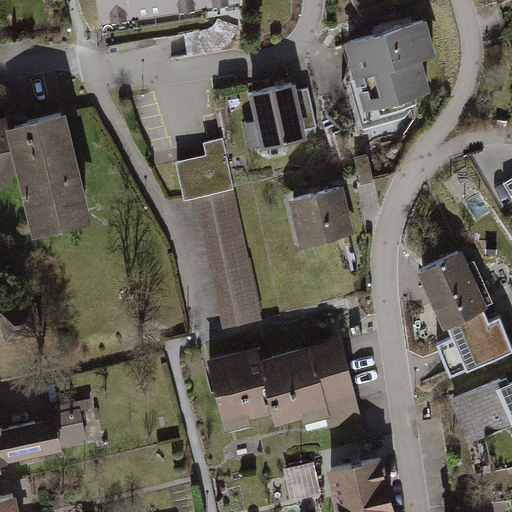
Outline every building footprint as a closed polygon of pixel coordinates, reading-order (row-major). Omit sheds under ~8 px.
[(104,0),(109,22),(238,0),(104,0)] [(431,20),(349,42),(367,105),(436,86),(428,58),(441,54),(431,20)] [(246,122),(252,150),(310,138),(299,84),(256,93),(261,119),(246,122)] [(0,118),(0,179),(25,174),(38,233),(98,220),(74,113),(46,119),(17,125),(15,116),(0,118)] [(199,199),(226,328),(266,320),(229,139),(208,143),(210,156),(181,162),(189,201),(199,199)] [(371,155),(357,158),(362,186),(376,183),(371,155)] [(348,187),(294,198),(304,246),(357,235),(348,187)] [(460,251),(419,270),(447,332),(435,337),(450,373),(511,346),(499,318),(488,323),(480,306),(493,301),(475,261),(466,264),(460,251)] [(2,333),(42,331),(41,305),(1,306),(2,333)] [(265,348),(210,361),(227,434),(254,428),(252,422),(277,416),(280,429),(329,418),(333,433),(365,425),(346,339),(268,357),(265,348)] [(511,378),(490,388),(459,401),(475,441),(492,435),(497,460),(511,457),(511,378)] [(2,413),(0,413),(0,466),(69,450),(62,417),(6,430),(2,413)] [(398,511),(387,460),(333,471),(341,511),(398,511)] [(24,511),(22,497),(0,501),(0,511),(24,511)]
